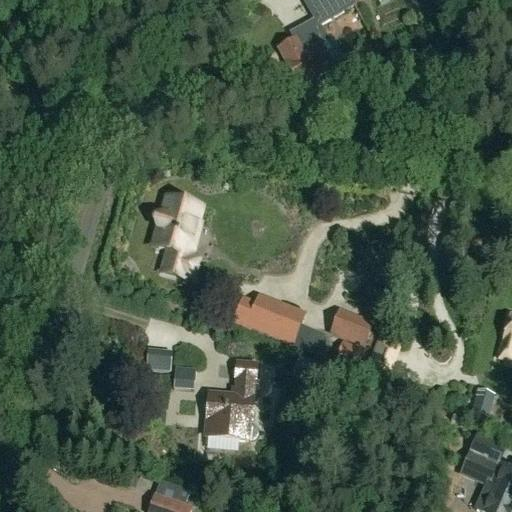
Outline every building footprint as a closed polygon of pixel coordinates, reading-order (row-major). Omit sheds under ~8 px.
[(300,89),(333,70),(320,48),(329,43),(321,29),(356,8),(352,2),(351,0),(308,0),(303,4),(309,15),(313,22),(289,35),(293,44),(278,52),(300,89)] [(458,3),(453,0),(419,0),(448,18),(458,3)] [(384,62),(385,67),(389,69),(394,68),(399,60),(398,55),(393,53),(388,54),(384,62)] [(156,249),(177,255),(174,266),(186,270),(198,227),(195,226),(199,212),(175,206),(172,219),(165,217),(156,249)] [(248,328),(293,345),(298,329),(303,318),(259,301),(248,328)] [(329,338),(364,351),(374,325),(339,312),(329,338)] [(511,316),(510,316),(500,356),(511,358),(511,316)] [(324,339),(298,329),(293,345),(291,349),(316,358),(324,339)] [(386,384),(399,350),(381,343),(368,376),(386,384)] [(362,352),(342,344),(336,360),(343,362),(340,369),(354,374),(362,352)] [(335,374),(299,361),(292,380),(329,393),(335,374)] [(250,444),(251,441),(253,442),(256,439),(257,435),(257,431),(254,428),(252,428),(256,385),(255,385),(257,368),(237,366),(235,383),(236,383),(235,392),(233,392),(232,398),(208,396),(205,440),(250,444)] [(488,417),(494,395),(478,391),(472,412),(488,417)] [(511,511),(511,473),(499,467),(507,448),(477,435),(459,478),(485,489),(475,511),(511,511)] [(191,511),(192,511),(185,508),(189,495),(159,485),(155,497),(154,497),(148,511),(191,511)]
